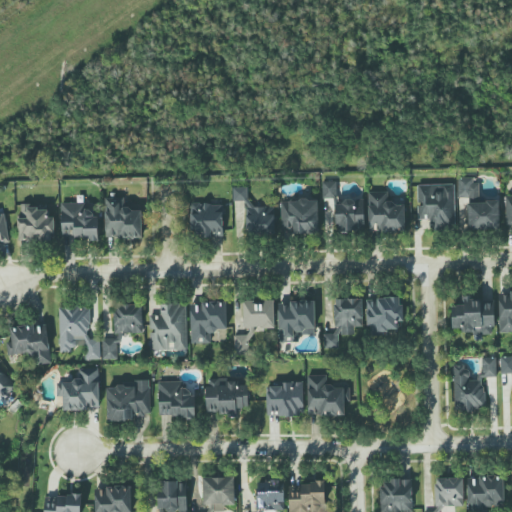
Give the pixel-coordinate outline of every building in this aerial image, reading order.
[(458,179),(457,199),(478,199),(479,180),(458,179)] [(336,182),(322,182),(322,198),(337,198),(336,182)] [(417,185),(418,220),(433,219),(434,231),(455,230),(454,184),(417,185)] [(274,206),(247,206),(247,187),(232,187),(233,201),(245,201),(245,235),(274,234),(274,206)] [(369,231),(405,230),(404,203),(387,204),(387,192),(368,192),(369,231)] [(141,209),(123,209),(123,198),(105,199),(105,238),(142,238),(141,209)] [(335,205),(336,232),(364,231),(363,198),(344,199),(344,205),(335,205)] [(280,201),(281,234),(318,233),(318,200),(280,201)] [(80,202),(61,203),(62,239),(98,238),(98,212),(80,213),(80,202)] [(499,202),(467,202),(468,230),(499,229),(499,202)] [(190,204),(190,237),(223,236),(222,203),(190,204)] [(54,217),(47,217),(47,207),(18,208),(19,241),(54,240),(54,217)] [(0,246),(9,245),(4,213),(0,213),(0,246)] [(499,333),(511,332),(511,292),(499,292),(499,333)] [(452,329),(461,329),(461,333),(491,333),(491,327),(494,327),(494,300),(478,301),(478,296),(458,296),(458,306),(451,306),(452,329)] [(366,298),(367,336),(387,336),(387,329),(398,329),(398,322),(402,321),(401,297),(366,298)] [(334,299),(334,333),(324,333),(324,348),(339,348),(339,335),(354,335),(354,327),(362,327),(362,299),(334,299)] [(275,301),(243,300),(242,328),(274,328),(275,301)] [(279,342),(292,342),(292,339),(298,338),(298,334),(315,334),(314,301),(278,302),(279,342)] [(227,330),(226,302),(190,303),(191,344),(210,343),(210,331),(227,330)] [(142,333),(142,304),(114,305),(114,333),(142,333)] [(150,315),(149,349),(186,350),(187,304),(160,304),(160,315),(150,315)] [(60,352),(71,352),(71,346),(85,346),(86,360),(101,360),(100,339),(90,339),(89,307),(59,308),(60,352)] [(10,328),(11,342),(6,343),(8,357),(34,353),(36,365),(51,363),(46,323),(10,328)] [(102,339),(102,360),(117,359),(117,342),(122,342),(122,333),(114,334),(114,339),(102,339)] [(234,335),(234,355),(250,355),(249,335),(234,335)] [(501,374),(511,373),(511,356),(500,357),(501,374)] [(453,411),(484,411),(484,377),(496,377),(496,357),(480,357),(480,381),(467,381),(467,365),(453,365),(453,411)] [(100,408),(99,368),(79,369),(79,381),(56,382),(57,397),(62,397),(63,410),(100,408)] [(349,387),(327,387),(327,375),(307,375),(308,415),(345,414),(344,402),(350,402),(349,387)] [(207,413),(229,413),(229,417),(240,417),(239,407),(249,407),(248,385),(236,385),(236,382),(219,383),(218,379),(206,379),(207,413)] [(150,380),(135,380),(136,387),(106,387),(107,420),(134,420),(134,414),(150,414),(150,380)] [(159,418),(194,417),(194,388),(177,389),(177,381),(158,382),(159,418)] [(303,384),(266,384),(267,416),(303,416),(303,384)] [(504,509),(503,476),(467,477),(468,510),(504,509)] [(235,505),(234,477),(203,478),(203,505),(208,504),(208,511),(211,511),(224,511),(224,505),(235,505)] [(463,506),(464,478),(436,478),(435,506),(463,506)] [(380,511),(394,511),(412,511),(413,480),(381,479),(380,511)] [(284,510),(283,480),(256,481),(257,510),(284,510)] [(158,511),(187,510),(186,482),(163,482),(163,491),(158,491),(158,511)] [(325,511),(326,484),(289,484),(288,511),(325,511)] [(131,511),(131,487),(95,487),(94,511),(131,511)]
